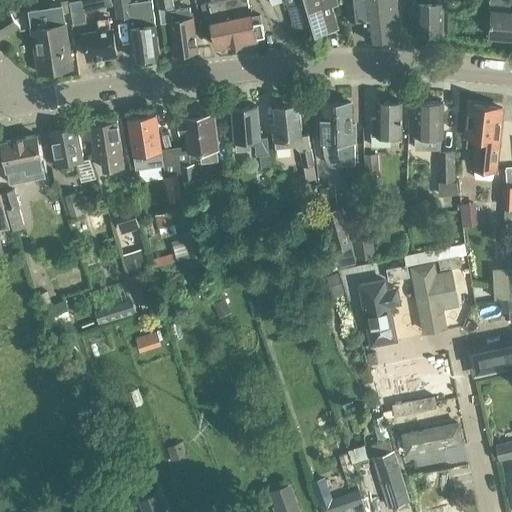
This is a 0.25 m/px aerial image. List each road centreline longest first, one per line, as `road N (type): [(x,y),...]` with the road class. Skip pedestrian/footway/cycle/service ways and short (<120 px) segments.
road 1 (residential): [(39,102),(296,67),(511,78)]
road 2 (residential): [(489,511),(452,336),(375,349)]
